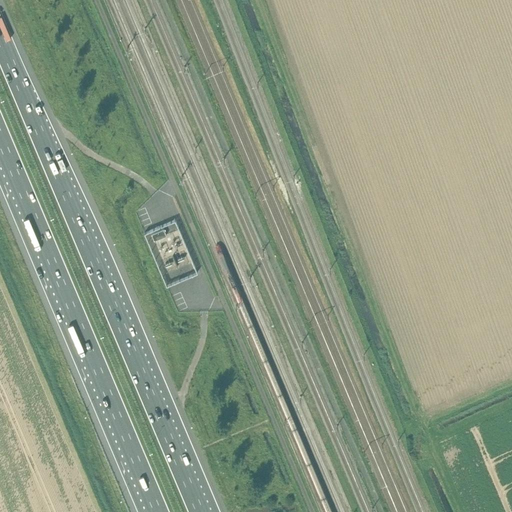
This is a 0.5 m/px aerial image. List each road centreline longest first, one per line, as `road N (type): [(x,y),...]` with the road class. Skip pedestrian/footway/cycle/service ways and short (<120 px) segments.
road 1 (motorway): [(200,511),(0,36)]
road 2 (motorway): [(0,145),(155,511)]
